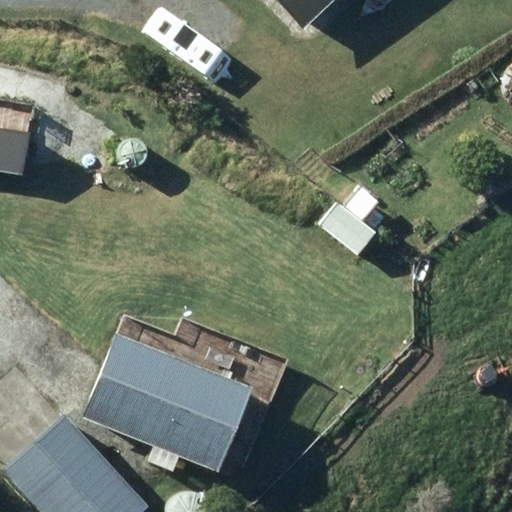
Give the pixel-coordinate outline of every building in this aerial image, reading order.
[(273,0),(306,35),(344,0),(273,0)] [(511,0),(480,0),(479,1),(498,24),(511,12),(511,0)] [(395,219),(360,178),(333,201),(367,242),(395,219)] [(117,340),(83,423),(155,452),(149,468),(173,477),(179,462),(220,478),(253,396),(117,340)] [(139,511),(146,506),(56,411),(0,463),(0,483),(27,511),(139,511)]
